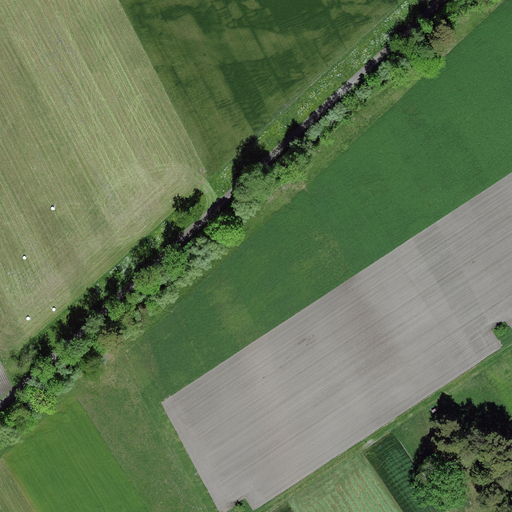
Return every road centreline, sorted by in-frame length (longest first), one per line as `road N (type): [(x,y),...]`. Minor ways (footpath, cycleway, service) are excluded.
road 1 (track): [(442,0),(0,408)]
road 2 (track): [(511,347),(264,511)]
